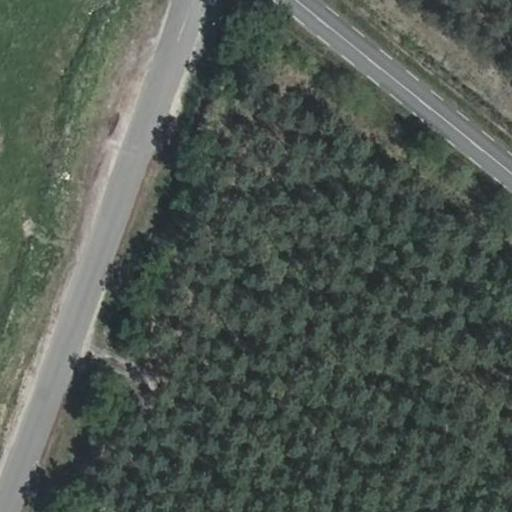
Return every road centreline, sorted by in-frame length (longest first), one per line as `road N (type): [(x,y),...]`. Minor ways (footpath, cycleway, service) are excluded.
road 1 (unclassified): [(7,511),(194,0)]
road 2 (secondary): [(297,0),(511,172)]
